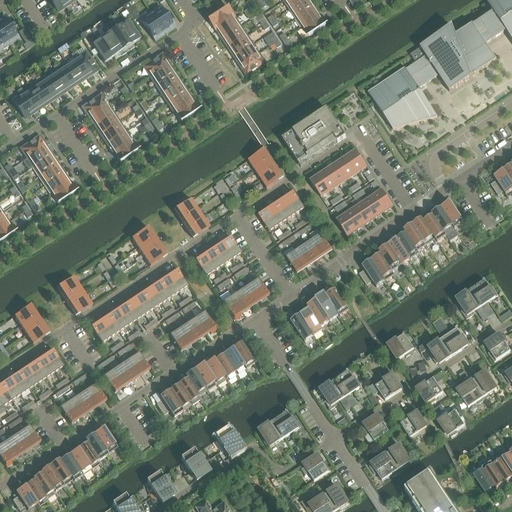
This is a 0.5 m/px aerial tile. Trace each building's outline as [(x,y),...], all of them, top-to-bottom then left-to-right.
[(70,12),(62,0),(49,0),(58,13),(65,8),(68,13),(70,12)] [(76,0),(75,0),(62,0),(70,12),(72,10),(69,5),(76,0)] [(255,5),(251,0),(247,4),(250,9),(255,5)] [(291,11),(306,0),(287,0),(285,2),(291,11)] [(297,20),(314,8),(308,0),(306,0),(291,11),(297,20)] [(363,2),(360,0),(347,0),(353,8),(363,2)] [(497,61),(486,45),(506,32),(511,41),(511,0),(492,0),(487,4),(493,13),(473,26),(473,25),(456,36),(452,27),(420,48),(426,58),(406,71),(405,69),(368,93),(393,131),(437,118),(419,89),(439,76),(450,93),(497,61)] [(258,10),(255,5),(250,9),(253,14),(258,10)] [(138,19),(131,8),(126,12),(133,22),(138,19)] [(303,29),(320,17),(314,8),(297,20),(303,29)] [(173,27),(161,9),(152,16),(163,33),(173,27)] [(217,31),(235,20),(229,10),(211,22),(217,31)] [(163,33),(152,16),(150,13),(140,20),(153,40),(163,33)] [(309,38),(326,26),(320,17),(303,29),(309,38)] [(17,37),(6,20),(1,23),(0,21),(0,32),(7,44),(17,37)] [(223,40),(241,29),(235,20),(217,31),(223,40)] [(139,41),(127,22),(121,26),(118,21),(114,23),(118,28),(132,50),(134,49),(132,46),(139,41)] [(132,50),(118,28),(109,34),(124,55),(126,54),(124,51),(129,48),(131,51),(132,50)] [(229,49),(247,38),(241,29),(223,40),(229,49)] [(31,41),(23,30),(18,34),(26,45),(31,41)] [(113,58),(101,39),(98,34),(95,36),(98,41),(92,45),(105,64),(113,58)] [(124,55),(109,34),(101,39),(113,58),(120,54),(122,57),(124,55)] [(288,40),(284,35),(280,38),(283,43),(288,40)] [(235,58),(253,47),(247,38),(229,49),(235,58)] [(291,45),(288,40),(283,43),(286,48),(291,45)] [(241,67),(259,56),(253,47),(235,58),(241,67)] [(97,71),(94,66),(96,65),(91,59),(90,60),(86,54),(78,59),(75,53),(73,55),(91,83),(93,81),(90,76),(92,75),(93,76),(98,73),(97,71)] [(168,66),(165,62),(167,61),(162,54),(149,63),(151,64),(144,68),(151,78),(168,66)] [(91,83),(73,55),(71,56),(74,61),(67,66),(79,83),(86,79),(89,84),(91,83)] [(259,69),(265,65),(259,56),(241,67),(244,71),(243,72),(247,79),(260,71),(259,69)] [(79,83),(67,66),(60,71),(57,65),(55,67),(75,97),(77,95),(72,88),(79,83)] [(157,87),(174,75),(168,66),(151,78),(157,87)] [(75,97),(55,67),(53,68),(56,73),(49,78),(61,95),(68,91),(73,98),(75,97)] [(163,96),(180,84),(174,75),(157,87),(163,96)] [(61,95),(49,78),(42,83),(39,77),(37,79),(57,108),(59,107),(54,100),(61,95)] [(57,108),(37,79),(35,80),(38,85),(31,90),(43,107),(50,103),(55,110),(57,108)] [(169,105),(186,93),(180,84),(163,96),(169,105)] [(43,107),(31,90),(24,95),(21,89),(19,91),(37,119),(39,117),(36,112),(43,107)] [(37,119),(19,91),(17,92),(20,97),(13,102),(25,120),(32,115),(36,120),(37,119)] [(174,114),(192,102),(186,93),(169,105),(174,114)] [(90,118),(107,107),(101,97),(95,101),(94,100),(81,108),(86,115),(87,114),(90,118)] [(181,123),(198,111),(192,102),(174,114),(181,123)] [(96,127),(113,116),(107,107),(90,118),(96,127)] [(327,110),(282,140),(298,163),(334,139),(338,144),(346,139),(343,134),(327,110)] [(102,136),(119,125),(113,116),(96,127),(102,136)] [(159,125),(156,120),(151,123),(155,128),(159,125)] [(108,145),(125,134),(119,125),(102,136),(108,145)] [(152,130),(149,125),(144,128),(147,133),(152,130)] [(158,133),(163,130),(159,125),(155,128),(158,133)] [(155,135),(152,130),(147,133),(151,138),(155,135)] [(114,154),(131,143),(125,134),(108,145),(114,154)] [(45,148),(42,144),(44,143),(39,136),(27,144),(28,146),(22,150),(28,159),(45,148)] [(120,164),(137,152),(131,143),(114,154),(120,164)] [(34,169),(51,157),(45,148),(28,159),(34,169)] [(265,151),(249,162),(255,172),(271,161),(265,151)] [(356,152),(347,158),(358,175),(367,168),(356,152)] [(40,177),(57,166),(51,157),(34,169),(40,177)] [(347,158),(338,164),(349,181),(358,175),(347,158)] [(271,161),(255,172),(261,181),(277,170),(271,161)] [(338,164),(329,170),(340,186),(349,181),(338,164)] [(511,165),(503,172),(511,184),(511,165)] [(46,186),(63,175),(57,166),(40,177),(46,186)] [(277,170),(261,181),(267,190),(284,179),(277,170)] [(329,170),(320,176),(331,192),(340,186),(329,170)] [(511,184),(503,172),(494,178),(496,182),(491,186),(498,197),(504,193),(506,196),(508,199),(511,196),(511,184)] [(52,195),(69,184),(63,175),(46,186),(52,195)] [(320,176),(310,182),(321,199),(331,192),(320,176)] [(233,186),(232,184),(229,179),(225,182),(230,189),(233,186)] [(58,205),(75,193),(69,184),(52,195),(58,205)] [(222,193),(218,186),(214,189),(219,196),(222,193)] [(236,190),(235,188),(231,191),(236,197),(239,195),(236,190)] [(382,192),(373,198),(384,214),(393,208),(382,192)] [(305,210),(294,194),(284,200),(295,217),(305,210)] [(240,196),(239,195),(236,197),(240,204),(244,202),(240,196)] [(228,202),(224,196),(220,198),(225,205),(228,202)] [(373,198),(364,204),(375,220),(384,214),(373,198)] [(295,217),(284,200),(276,206),(287,222),(295,217)] [(32,210),(36,206),(33,201),(28,205),(32,210)] [(191,201),(174,212),(181,221),(197,210),(191,201)] [(233,209),(228,202),(225,205),(229,211),(233,209)] [(466,227),(450,203),(439,210),(455,234),(457,233),(455,230),(462,225),(464,228),(466,227)] [(364,204),(355,210),(366,226),(375,220),(364,204)] [(29,211),(26,206),(21,209),(24,214),(29,211)] [(40,211),(36,206),(32,210),(35,215),(40,211)] [(287,222),(276,206),(267,212),(278,228),(287,222)] [(197,210),(181,221),(187,230),(203,219),(197,210)] [(355,210),(346,216),(357,232),(366,226),(355,210)] [(455,234),(439,210),(431,215),(432,216),(431,217),(448,241),(449,241),(446,236),(453,231),(455,234)] [(32,216),(29,211),(24,214),(28,219),(32,216)] [(278,228),(267,212),(259,217),(270,233),(278,228)] [(0,229),(8,224),(2,215),(0,216),(0,229)] [(346,216),(337,222),(348,238),(357,232),(346,216)] [(448,241),(431,217),(424,222),(422,219),(420,220),(436,244),(445,239),(447,242),(448,241)] [(203,219),(187,230),(193,239),(209,228),(203,219)] [(436,244),(420,220),(411,226),(428,250),(429,249),(427,246),(434,242),(436,245),(436,244)] [(0,243),(14,234),(8,224),(0,229),(0,243)] [(428,250),(411,226),(404,231),(406,234),(404,235),(420,259),(422,258),(418,252),(425,248),(427,251),(428,250)] [(148,229),(131,240),(137,250),(154,239),(148,229)] [(332,251),(321,235),(312,242),(323,258),(332,251)] [(420,259),(404,235),(395,241),(412,265),(413,264),(411,261),(418,256),(420,259)] [(142,257),(136,261),(137,263),(144,259),(160,248),(154,239),(137,250),(142,257)] [(241,255),(230,239),(220,245),(231,261),(241,255)] [(412,265),(395,241),(386,247),(403,271),(404,270),(402,267),(409,262),(411,265),(412,265)] [(323,258),(312,242),(303,247),(314,263),(323,258)] [(231,261),(220,245),(212,251),(222,267),(231,261)] [(314,263),(303,247),(295,253),(306,269),(314,263)] [(403,271),(386,247),(379,252),(381,255),(379,256),(396,280),(397,279),(393,273),(400,268),(402,271),(403,271)] [(160,248),(144,259),(150,268),(166,257),(160,248)] [(222,267),(212,251),(203,257),(214,273),(222,267)] [(306,269),(295,253),(286,258),(297,275),(306,269)] [(214,273),(203,257),(201,258),(199,256),(194,260),(206,278),(214,273)] [(396,280),(379,256),(370,262),(387,286),(388,285),(386,282),(393,277),(395,280),(396,280)] [(116,264),(111,257),(108,260),(112,266),(116,264)] [(387,286),(370,262),(362,267),(365,272),(359,275),(366,286),(372,283),(374,286),(376,288),(384,283),(386,286),(387,286)] [(105,271),(101,264),(97,267),(101,274),(105,271)] [(119,269),(117,266),(114,269),(118,276),(122,273),(119,269)] [(188,288),(182,280),(175,270),(170,273),(171,275),(166,279),(177,295),(188,288)] [(126,280),(122,273),(118,276),(123,282),(126,280)] [(111,280),(107,274),(103,276),(107,283),(111,280)] [(74,278),(57,289),(64,299),(80,288),(74,278)] [(177,295),(166,279),(158,284),(169,300),(177,295)] [(115,287),(111,280),(107,283),(112,290),(115,287)] [(268,296),(257,280),(248,287),(259,303),(268,296)] [(498,297),(493,289),(492,289),(492,290),(491,291),(485,282),(476,288),(475,286),(469,289),(482,308),(498,297)] [(169,300),(158,284),(149,290),(160,306),(169,300)] [(259,303),(248,287),(239,292),(250,308),(259,303)] [(80,288),(64,299),(70,309),(86,298),(80,288)] [(482,308),(469,289),(464,293),(465,295),(456,301),(462,310),(461,310),(460,311),(467,321),(474,316),(473,314),(482,308)] [(160,306),(149,290),(141,296),(152,312),(160,306)] [(336,290),(326,297),(340,318),(348,313),(350,316),(351,315),(348,309),(336,290)] [(250,308),(239,292),(231,298),(242,314),(250,308)] [(322,297),(316,301),(330,322),(336,318),(337,317),(339,320),(341,319),(340,318),(326,297),(325,295),(322,297)] [(152,312),(141,296),(132,301),(143,317),(152,312)] [(86,298),(70,309),(76,317),(92,306),(86,298)] [(242,314),(231,298),(222,303),(235,322),(240,318),(239,316),(242,314)] [(143,317),(132,301),(124,307),(135,323),(143,317)] [(314,303),(307,307),(309,310),(321,328),(328,324),(328,323),(330,326),(332,325),(330,322),(316,301),(314,303)] [(30,307),(14,318),(20,328),(37,316),(30,307)] [(135,323),(124,307),(115,312),(126,329),(135,323)] [(308,311),(300,316),(314,337),(321,332),(323,335),(325,334),(321,328),(309,310),(308,311)] [(126,329),(115,312),(107,318),(118,334),(126,329)] [(216,331),(209,320),(204,313),(194,320),(205,336),(209,333),(211,335),(216,331)] [(37,316),(20,328),(26,337),(43,326),(37,316)] [(299,317),(291,322),(305,343),(312,338),(315,341),(316,340),(314,337),(300,316),(299,317)] [(118,334),(107,318),(98,324),(109,340),(118,334)] [(205,336),(194,320),(185,326),(196,342),(205,336)] [(109,340),(98,324),(91,329),(102,345),(109,340)] [(49,335),(43,326),(26,337),(32,346),(49,335)] [(196,342),(185,326),(177,331),(188,347),(196,342)] [(469,344),(465,337),(464,338),(463,339),(457,330),(443,340),(454,356),(468,347),(467,345),(469,344)] [(188,347),(177,331),(169,336),(180,353),(188,347)] [(416,353),(405,336),(396,342),(395,340),(388,344),(390,346),(388,347),(397,362),(405,357),(406,359),(416,353)] [(511,353),(505,344),(507,343),(503,336),(495,342),(493,340),(485,345),(490,353),(488,354),(494,364),(511,353)] [(454,356),(443,340),(429,349),(434,358),(433,359),(433,358),(432,359),(436,365),(438,364),(440,366),(454,356)] [(255,365),(241,344),(231,350),(247,374),(248,374),(246,371),(253,366),(255,369),(257,368),(255,365)] [(247,374),(231,350),(222,356),(238,380),(239,380),(237,377),(244,372),(246,375),(247,374)] [(9,358),(5,351),(1,353),(6,360),(9,358)] [(63,368),(53,352),(44,358),(55,374),(63,368)] [(149,371),(138,354),(129,361),(140,377),(149,371)] [(238,380),(222,356),(214,362),(213,360),(212,361),(228,385),(229,385),(228,383),(235,378),(237,381),(238,380)] [(55,374),(44,358),(35,363),(46,379),(55,374)] [(140,377),(129,361),(121,366),(131,383),(140,377)] [(228,385),(212,361),(204,366),(203,365),(202,365),(218,389),(219,389),(218,387),(225,383),(227,386),(228,385)] [(46,379),(35,363),(27,369),(38,385),(46,379)] [(218,389),(202,365),(193,371),(209,395),(210,395),(208,392),(215,387),(217,390),(218,389)] [(131,383),(121,366),(112,372),(123,388),(131,383)] [(384,382),(376,387),(385,402),(402,391),(402,390),(400,388),(398,385),(396,381),(387,368),(379,374),(384,382)] [(38,385),(27,369),(18,374),(29,391),(38,385)] [(209,395),(193,371),(185,377),(187,380),(186,380),(202,404),(203,404),(199,398),(206,393),(208,396),(209,395)] [(123,388),(112,372),(104,378),(114,394),(123,388)] [(362,388),(356,379),(356,380),(354,381),(349,372),(340,378),(338,376),(333,380),(346,399),(362,388)] [(497,390),(491,381),(493,381),(488,372),(471,383),(484,402),(489,398),(488,396),(497,390)] [(29,391),(18,374),(10,380),(21,396),(29,391)] [(369,378),(365,380),(368,385),(366,386),(370,391),(375,388),(369,378)] [(21,396),(10,380),(1,386),(12,402),(21,396)] [(202,404),(186,380),(177,386),(193,410),(194,410),(192,407),(199,402),(201,405),(202,404)] [(346,399),(333,380),(328,383),(329,385),(320,391),(326,400),(324,401),(329,409),(346,399)] [(443,394),(433,380),(417,391),(428,407),(436,402),(436,401),(435,402),(434,400),(443,394)] [(484,402),(471,383),(455,394),(461,402),(461,401),(463,400),(468,409),(477,403),(479,405),(484,402)] [(12,402),(1,386),(0,386),(0,402),(4,408),(12,402)] [(106,402),(95,386),(86,392),(97,408),(106,402)] [(193,410),(177,386),(168,392),(184,416),(185,416),(183,413),(190,408),(192,411),(193,410)] [(97,408),(86,392),(77,398),(88,414),(97,408)] [(184,416),(168,392),(159,398),(162,402),(156,406),(164,417),(169,413),(173,419),(181,414),(183,417),(184,416)] [(88,414),(77,398),(69,403),(80,419),(88,414)] [(378,404),(375,399),(370,403),(373,408),(378,404)] [(80,419),(69,403),(60,409),(71,425),(80,419)] [(465,427),(454,410),(445,416),(446,418),(438,423),(448,438),(450,437),(451,439),(458,434),(457,434),(456,433),(465,427)] [(301,428),(295,420),(295,421),(294,422),(288,413),(279,419),(277,417),(272,420),(285,439),(301,428)] [(430,433),(424,423),(417,414),(401,425),(412,442),(420,437),(422,439),(430,433)] [(391,432),(385,423),(383,424),(378,416),(370,422),(364,426),(365,428),(363,430),(367,436),(368,436),(368,435),(369,434),(375,443),(391,432)] [(285,439),(272,420),(267,424),(268,426),(259,432),(265,441),(263,442),(263,441),(263,442),(268,450),(285,439)] [(40,443),(29,427),(21,433),(32,449),(40,443)] [(119,453),(103,429),(94,435),(108,456),(115,451),(117,454),(119,453)] [(242,451),(237,443),(240,441),(237,437),(235,439),(228,429),(215,437),(223,449),(230,459),(242,451)] [(32,449),(21,433),(12,438),(23,454),(32,449)] [(108,456),(94,435),(85,441),(87,444),(99,462),(106,457),(108,460),(110,459),(108,456)] [(23,454),(12,438),(4,444),(15,460),(23,454)] [(15,460),(4,444),(0,446),(0,459),(6,469),(12,465),(11,463),(15,460)] [(99,462),(87,444),(78,450),(92,471),(99,466),(101,469),(103,468),(99,462)] [(411,463),(405,455),(407,454),(402,445),(385,456),(398,475),(403,471),(402,469),(411,463)] [(92,471),(78,450),(69,456),(83,477),(90,472),(92,475),(94,474),(92,471)] [(208,474),(203,466),(206,464),(203,460),(201,461),(194,451),(181,460),(189,472),(196,482),(208,474)] [(511,456),(509,452),(502,456),(500,453),(498,455),(500,458),(511,475),(511,456)] [(85,480),(83,477),(69,456),(60,462),(74,483),(81,478),(83,481),(85,480)] [(398,475),(385,456),(369,467),(375,475),(377,474),(382,482),(391,476),(393,478),(398,475)] [(331,472),(325,463),(323,464),(318,457),(303,466),(305,468),(303,470),(307,476),(309,475),(314,483),(331,472)] [(511,479),(511,475),(500,458),(493,462),(491,459),(489,460),(491,464),(505,485),(511,479)] [(74,483),(60,462),(59,461),(50,466),(64,488),(71,483),(73,486),(75,485),(74,483)] [(505,485),(491,464),(484,468),(482,465),(480,467),(481,468),(495,489),(496,491),(505,485)] [(66,491),(64,488),(50,466),(41,473),(42,474),(55,494),(62,489),(64,492),(66,491)] [(495,489),(481,468),(473,473),(471,470),(469,471),(485,495),(495,489)] [(178,471),(173,474),(176,480),(181,477),(178,471)] [(55,494),(42,474),(33,480),(47,501),(54,496),(56,499),(58,498),(55,494)] [(174,497),(168,488),(171,486),(169,482),(166,484),(160,474),(147,483),(155,495),(155,494),(162,505),(174,497)] [(452,511),(437,488),(429,476),(408,490),(422,511),(452,511)] [(50,506),(47,501),(33,480),(24,487),(39,508),(46,504),(48,507),(50,506)] [(323,485),(318,489),(320,493),(323,497),(333,511),(340,511),(349,505),(343,496),(344,495),(345,495),(340,486),(329,494),(323,485)] [(39,508),(24,487),(15,494),(18,498),(12,502),(19,511),(20,511),(25,509),(27,511),(35,507),(37,510),(39,508)] [(309,498),(301,504),(306,511),(333,511),(323,497),(320,493),(314,498),(311,500),(309,498)] [(134,511),(137,509),(135,505),(132,507),(126,496),(112,505),(117,511),(134,511)] [(205,501),(194,509),(196,511),(230,511),(224,503),(212,511),(205,501)]
